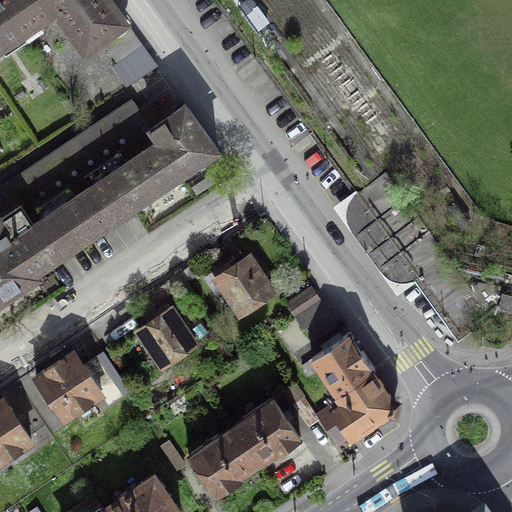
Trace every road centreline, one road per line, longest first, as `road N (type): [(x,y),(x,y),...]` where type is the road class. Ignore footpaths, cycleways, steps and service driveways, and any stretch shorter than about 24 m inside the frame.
road 1 (residential): [(0,359),(281,169)]
road 2 (residential): [(281,169),(443,395)]
road 3 (residential): [(152,0),(281,169)]
